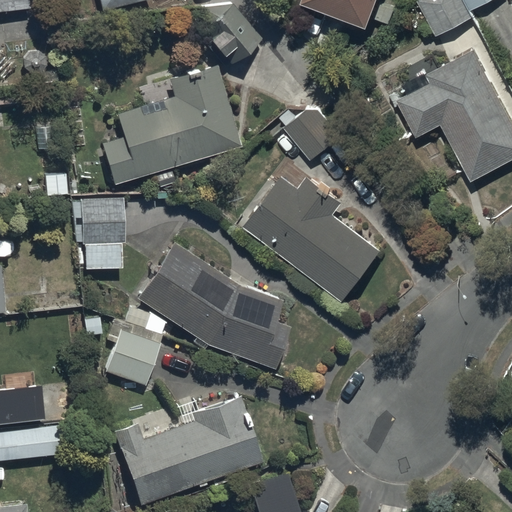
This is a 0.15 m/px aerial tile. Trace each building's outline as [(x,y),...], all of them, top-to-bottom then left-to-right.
[(228,58),(259,32),(230,0),(212,0),(193,17),(228,58)] [(337,0),(366,11),(370,0),(337,0)] [(469,5),(466,0),(418,0),(435,30),(472,10),(469,5)] [(429,74),(397,92),(416,128),(440,115),(471,172),(511,149),(511,111),(474,42),(426,68),(429,74)] [(121,129),(99,136),(112,177),(239,137),(214,56),(165,72),(170,89),(114,107),(121,129)] [(310,154),(338,129),(309,97),(296,109),(290,103),(276,115),(310,154)] [(19,160),(0,161),(0,188),(21,187),(19,160)] [(343,293),(380,241),(332,206),(341,195),(297,164),(290,174),(278,165),(239,219),(343,293)] [(121,237),(120,190),(69,191),(70,215),(80,214),(82,263),(118,262),(118,237),(121,237)] [(231,276),(169,234),(133,292),(207,338),(272,361),(287,318),(271,313),(278,292),(231,276)] [(142,380),(165,316),(127,301),(122,316),(113,312),(104,336),(112,339),(103,366),(142,380)] [(137,498),(258,454),(235,389),(188,405),(191,413),(140,432),(133,414),(110,422),(137,498)] [(63,416),(0,422),(0,456),(66,450),(63,416)] [(298,511),(283,464),(243,476),(253,509),(241,511),(298,511)] [(0,511),(23,511),(21,497),(0,499),(0,511)]
